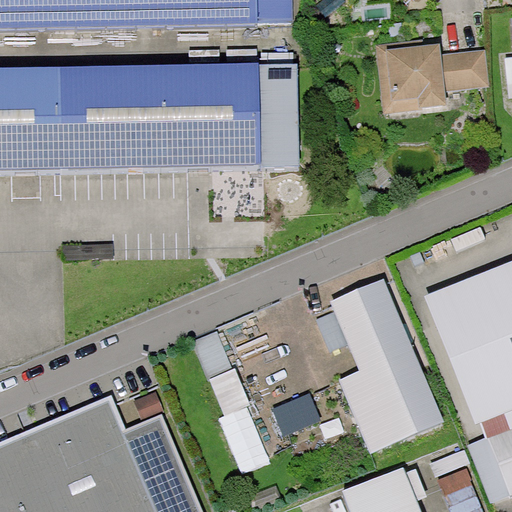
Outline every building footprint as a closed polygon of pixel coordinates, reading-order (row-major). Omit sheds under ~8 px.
[(292,0),(0,0),(0,29),(293,23),(292,0)] [(511,20),(507,21),(511,58),(511,59),(502,61),(507,102),(511,101),(511,20)] [(436,47),(378,54),(386,122),(447,115),(445,98),(487,93),(482,50),(438,56),(436,47)] [(294,74),(0,78),(0,174),(295,170),(294,74)] [(511,265),(417,303),(470,434),(511,417),(511,265)] [(352,376),(335,383),(366,456),(437,426),(379,286),(324,308),(352,376)] [(0,442),(0,511),(153,511),(107,399),(0,442)] [(511,430),(463,451),(487,510),(511,500),(511,430)] [(413,511),(399,474),(334,497),(339,511),(413,511)]
